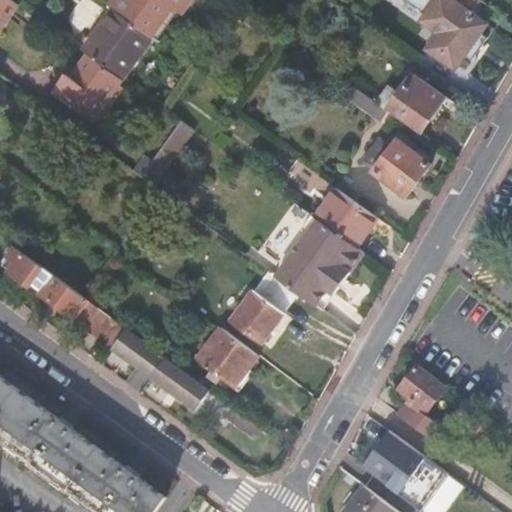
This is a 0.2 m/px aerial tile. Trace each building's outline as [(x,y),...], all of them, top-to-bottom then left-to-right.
[(11,0),(0,0),(0,33),(20,6),(11,0)] [(120,0),(114,9),(148,34),(169,6),(178,12),(181,14),(191,0),(120,0)] [(405,0),(424,12),(430,0),(405,0)] [(451,0),(440,0),(426,20),(424,22),(441,35),(430,51),(458,71),(467,58),(474,63),(478,56),(495,30),(475,16),(476,14),(473,12),(472,14),(451,0)] [(85,52),(90,56),(123,80),(153,38),(148,34),(114,9),(109,6),(95,27),(100,31),(85,52)] [(123,80),(90,56),(77,74),(72,71),(56,94),(96,121),(125,81),(123,80)] [(390,111),(423,135),(448,98),(415,75),(390,111)] [(183,122),(143,178),(155,187),(195,131),(183,122)] [(401,141),(377,173),(410,197),(434,165),(401,141)] [(339,190),(318,219),(360,249),(381,219),(339,190)] [(318,219),(314,215),(304,228),(306,239),(278,278),(300,293),(319,307),(331,292),(337,296),(340,292),(350,278),(368,255),(360,249),(318,219)] [(278,278),(272,273),(257,292),(235,321),(265,344),(287,314),(285,313),(300,293),(278,278)] [(117,322),(83,297),(56,277),(42,295),(87,328),(86,329),(103,342),(117,322)] [(260,356),(223,328),(199,361),(236,389),(260,356)] [(212,391),(128,330),(114,350),(198,411),(212,391)] [(418,365),(401,388),(413,397),(410,401),(426,413),(446,387),(418,365)] [(18,387),(0,374),(0,443),(71,494),(95,511),(158,511),(170,496),(103,449),(18,387)] [(252,421),(235,408),(228,419),(245,431),(252,421)] [(478,419),(466,435),(477,444),(489,428),(478,419)] [(257,440),(264,429),(252,421),(245,431),(257,440)] [(363,463),(430,511),(446,511),(468,482),(390,426),(363,463)] [(511,433),(508,430),(502,438),(511,445),(509,448),(511,450),(511,433)] [(400,511),(364,485),(343,511),(400,511)]
